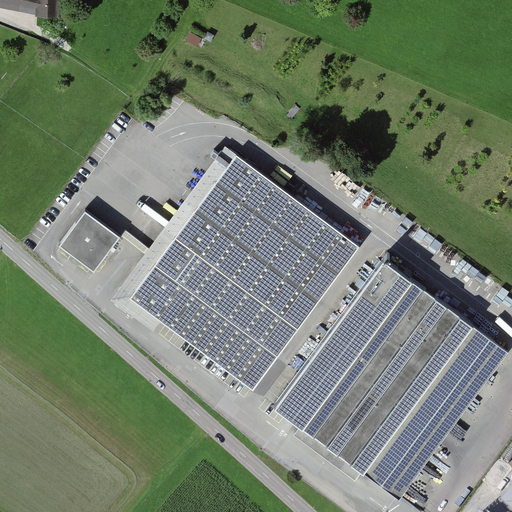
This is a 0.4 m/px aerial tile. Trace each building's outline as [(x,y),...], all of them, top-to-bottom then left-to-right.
[(1,0),(0,7),(62,14),(64,0),(1,0)] [(199,46),(203,38),(191,31),(187,39),(199,46)] [(226,143),(111,298),(153,329),(161,318),(130,294),(236,150),(226,143)] [(236,150),(130,294),(161,318),(254,386),(361,241),(236,150)] [(85,207),(59,242),(94,268),(121,233),(85,207)] [(435,256),(443,241),(436,237),(428,252),(435,256)] [(384,253),(274,402),(400,494),(510,346),(384,253)] [(492,279),(479,295),(490,303),(502,287),(492,279)] [(511,293),(504,287),(501,291),(509,297),(505,302),(511,308),(508,313),(511,316),(511,293)]
